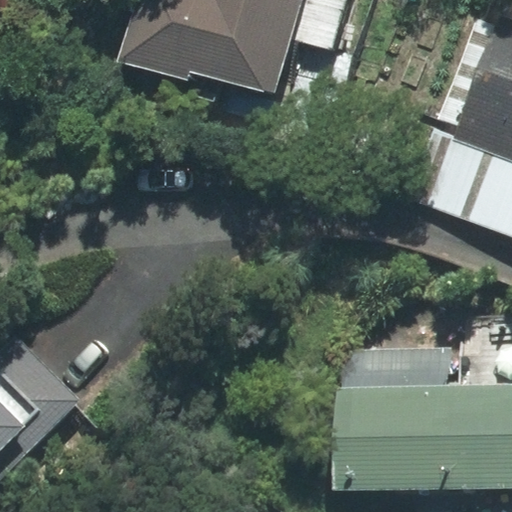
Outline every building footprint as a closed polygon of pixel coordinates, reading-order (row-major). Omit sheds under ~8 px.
[(335,55),(352,0),(143,0),(123,68),(192,90),(194,81),(277,106),(296,43),(335,55)] [(511,19),(505,17),(501,27),(480,19),(441,121),(463,129),(458,140),(438,133),(413,197),(511,235),(511,19)] [(350,76),(298,60),(277,131),(329,147),(350,76)] [(0,486),(82,406),(18,340),(0,357),(0,486)] [(511,387),(496,388),(496,396),(333,396),(333,502),(511,500),(511,387)]
